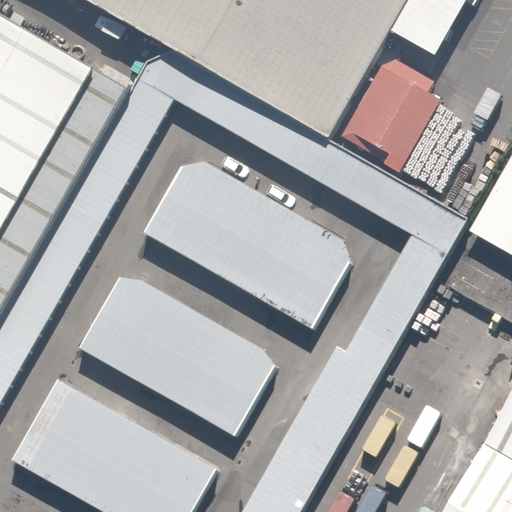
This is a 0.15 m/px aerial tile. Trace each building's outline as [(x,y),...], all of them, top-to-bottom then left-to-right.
[(87,0),(328,137),(406,0),(87,0)] [(0,327),(132,94),(0,18),(0,327)] [(381,255),(419,276),(440,239),(128,62),(132,94),(176,104),(381,255)] [(441,97),(385,66),(346,139),(402,169),(441,97)] [(0,410),(176,104),(132,94),(0,327),(0,410)] [(511,511),(511,120),(484,169),(511,185),(511,372),(431,511),(511,511)] [(511,273),(511,185),(484,169),(436,252),(502,291),(511,273)] [(155,177),(113,248),(280,346),(322,275),(308,255),(169,173),(155,177)] [(302,365),(218,511),(283,511),(419,276),(381,255),(314,372),(302,365)] [(81,351),(241,440),(278,370),(262,350),(145,280),(122,283),(81,351)] [(26,398),(0,443),(0,485),(47,511),(165,511),(180,485),(26,398)]
